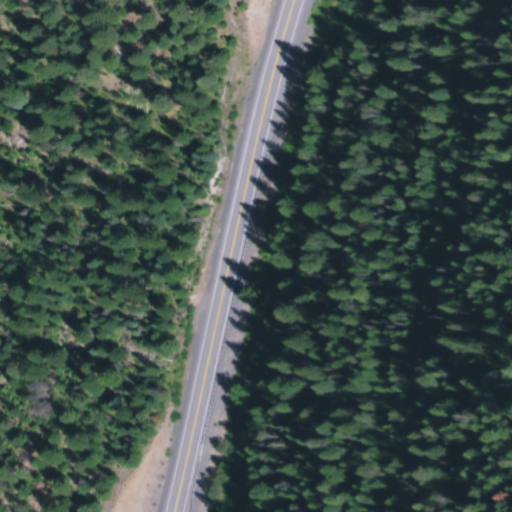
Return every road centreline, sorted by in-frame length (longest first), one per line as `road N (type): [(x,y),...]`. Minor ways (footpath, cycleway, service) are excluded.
road 1 (primary): [(317,0),(202,511)]
road 2 (track): [(343,511),(511,92)]
